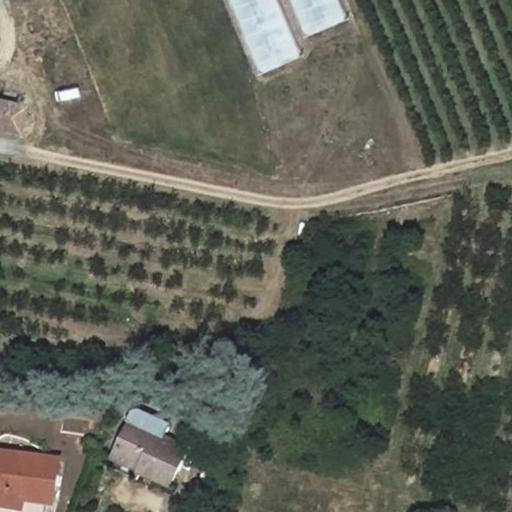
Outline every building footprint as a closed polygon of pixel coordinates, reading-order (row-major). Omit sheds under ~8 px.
[(235,0),(265,70),(302,53),(280,0),(235,0)] [(297,0),(312,32),(349,15),(342,0),(297,0)] [(0,106),(0,137),(13,141),(19,112),(0,106)] [(206,443),(148,414),(126,460),(152,474),(156,465),(188,481),(206,443)] [(66,457),(0,450),(0,504),(31,508),(32,500),(61,503),(66,457)]
